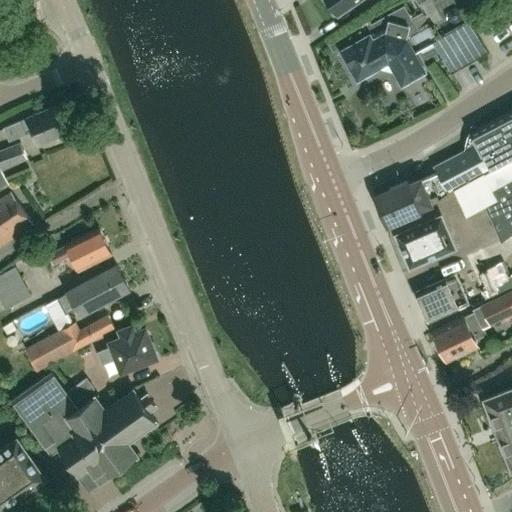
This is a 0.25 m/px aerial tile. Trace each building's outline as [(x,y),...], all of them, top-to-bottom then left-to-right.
[(324,0),(330,8),(333,6),(338,13),(356,0),(324,0)] [(424,72),(406,40),(405,40),(409,26),(388,21),(384,34),(372,41),(369,36),(341,52),(351,69),(351,70),(352,70),(357,79),(366,74),(367,75),(368,74),(380,67),(380,64),(389,66),(388,69),(393,70),(401,85),(424,72)] [(65,132),(56,107),(42,112),(41,109),(26,115),(28,118),(4,127),(10,139),(33,130),(38,143),(65,132)] [(447,191),(511,156),(511,108),(471,131),(477,143),(433,166),(436,172),(409,184),(407,181),(374,195),(387,225),(421,210),(419,206),(434,199),(433,196),(436,194),(438,199),(448,193),(447,191)] [(0,185),(7,182),(0,168),(0,167),(26,157),(20,142),(0,150),(0,185)] [(511,231),(511,157),(509,159),(454,190),(466,219),(484,206),(499,240),(511,231)] [(0,245),(33,222),(11,191),(0,198),(0,245)] [(436,256),(454,248),(440,216),(396,236),(400,245),(398,246),(403,258),(405,257),(410,267),(427,259),(426,257),(434,253),(436,256)] [(78,269),(111,252),(99,227),(70,242),(70,243),(49,253),(54,263),(71,255),(78,269)] [(511,274),(511,250),(488,266),(481,250),(466,257),(479,286),(485,298),(500,291),(497,286),(511,274)] [(105,301),(130,287),(117,263),(67,291),(68,293),(58,299),(66,314),(77,308),(80,314),(87,311),(88,313),(107,303),(105,301)] [(15,266),(0,274),(0,299),(5,309),(31,295),(15,266)] [(454,274),(414,292),(428,322),(468,304),(454,274)] [(511,274),(497,286),(500,291),(501,294),(480,304),(490,324),(511,312),(511,274)] [(56,303),(22,318),(27,328),(61,313),(56,303)] [(485,333),(475,312),(464,317),(464,316),(433,331),(447,361),(478,346),(474,339),(485,333)] [(37,370),(115,327),(107,313),(80,328),(75,320),(24,348),(37,370)] [(135,332),(132,324),(121,328),(123,335),(111,340),(113,345),(98,351),(103,363),(118,357),(122,369),(126,367),(127,371),(138,367),(137,363),(156,356),(145,328),(135,332)] [(66,391),(51,370),(10,399),(45,447),(54,441),(89,489),(137,455),(127,441),(156,420),(149,410),(154,406),(155,408),(156,407),(146,393),(145,394),(146,395),(141,399),(134,389),(105,409),(95,396),(78,408),(75,402),(95,388),(86,376),(66,391)] [(511,465),(511,386),(484,397),(495,425),(492,426),(497,440),(501,439),(511,466),(511,465)] [(0,508),(45,479),(18,439),(0,451),(0,508)]
